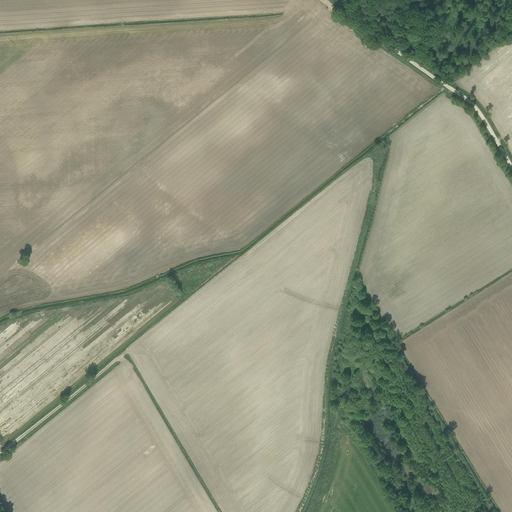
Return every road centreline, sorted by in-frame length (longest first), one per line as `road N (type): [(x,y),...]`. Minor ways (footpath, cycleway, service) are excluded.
road 1 (track): [(511,168),(470,102),(322,0)]
road 2 (track): [(122,354),(0,454)]
